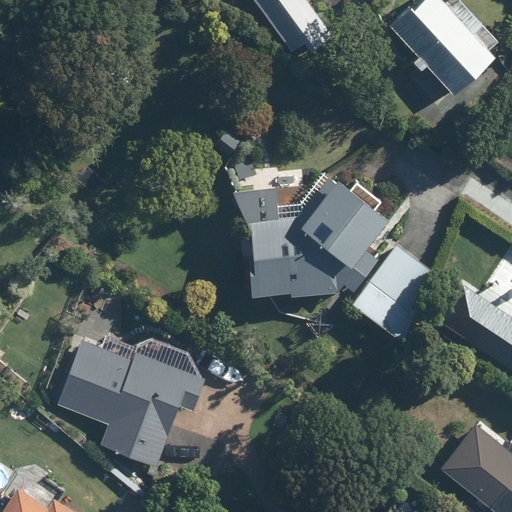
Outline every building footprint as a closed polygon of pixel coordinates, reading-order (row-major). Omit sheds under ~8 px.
[(312,49),(335,31),(311,0),(254,0),(292,52),(306,41),(312,49)] [(414,0),(389,25),(415,52),(411,56),(423,68),(427,64),(456,94),(497,54),(489,46),(498,37),(461,0),(414,0)] [(243,135),(225,125),(212,148),(230,159),(243,135)] [(238,250),(255,250),(256,290),(337,287),(338,288),(345,278),(355,285),(379,250),(369,243),(389,214),(329,173),(301,213),(300,200),(277,201),(277,185),(236,187),(238,250)] [(441,276),(400,244),(355,302),(396,334),(441,276)] [(511,316),(462,284),(439,319),(511,367),(511,316)] [(103,345),(80,337),(62,390),(69,407),(108,423),(102,447),(158,466),(179,407),(190,412),(206,365),(108,332),(103,345)] [(511,511),(511,444),(466,411),(430,462),(498,511),(511,511)] [(32,464),(13,467),(0,487),(0,511),(81,511),(56,496),(63,484),(32,464)]
